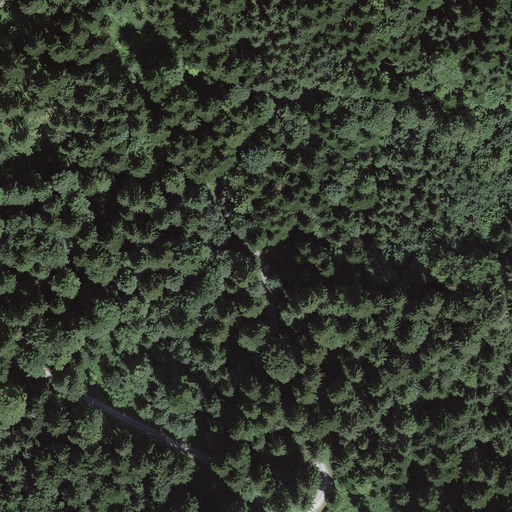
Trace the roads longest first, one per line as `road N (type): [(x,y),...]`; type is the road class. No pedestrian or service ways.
road 1 (track): [(511,109),(349,90),(304,98),(240,139),(227,179),(231,218),(256,277),(282,412),(323,463),(324,499),(297,511)]
road 2 (track): [(283,511),(223,460),(99,401),(0,339)]
